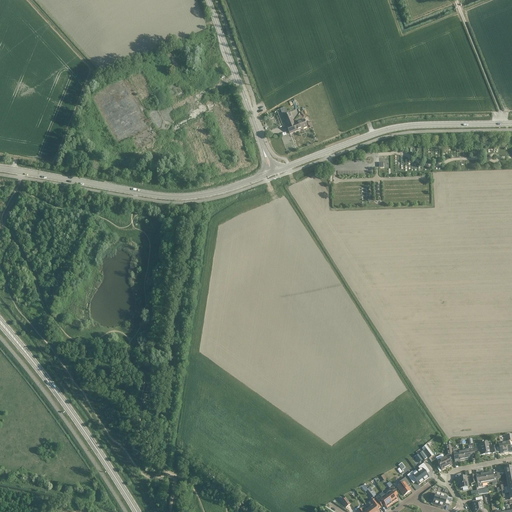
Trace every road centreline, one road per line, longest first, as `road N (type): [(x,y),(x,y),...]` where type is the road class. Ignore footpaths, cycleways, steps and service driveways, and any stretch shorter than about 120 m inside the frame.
road 1 (tertiary): [(0,167),(182,196),(270,172)]
road 2 (tertiary): [(270,172),(396,127),(504,123)]
road 3 (primary): [(135,511),(0,322)]
road 4 (tertiary): [(270,172),(208,0)]
